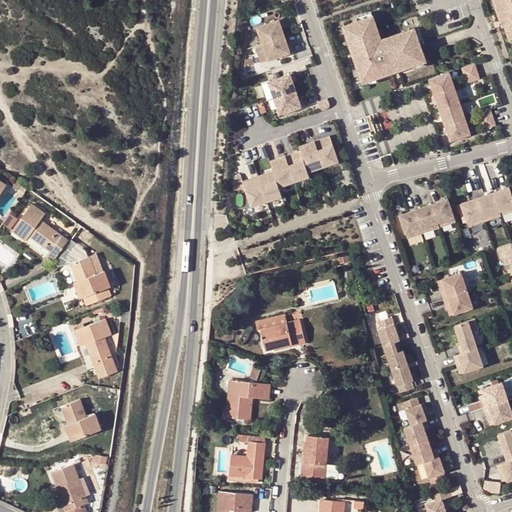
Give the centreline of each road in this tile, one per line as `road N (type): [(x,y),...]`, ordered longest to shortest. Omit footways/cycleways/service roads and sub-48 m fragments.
road 1 (secondary): [(203,0),(181,311),(144,511)]
road 2 (secondary): [(173,511),(213,0)]
road 3 (track): [(0,111),(142,265),(108,511)]
road 4 (residential): [(368,185),(479,509)]
road 5 (residential): [(368,185),(511,148)]
road 6 (residential): [(304,381),(289,393),(278,511)]
road 7 (residential): [(511,123),(472,0)]
